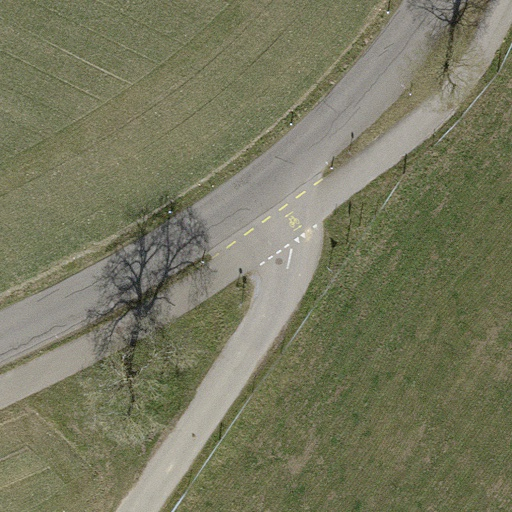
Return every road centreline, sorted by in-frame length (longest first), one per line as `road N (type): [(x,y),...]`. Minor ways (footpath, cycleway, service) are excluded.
road 1 (unclassified): [(257,180),(276,226),(279,279),(154,511)]
road 2 (tertiary): [(257,180),(105,282),(0,328)]
road 3 (tertiary): [(429,0),(410,33),(257,180)]
